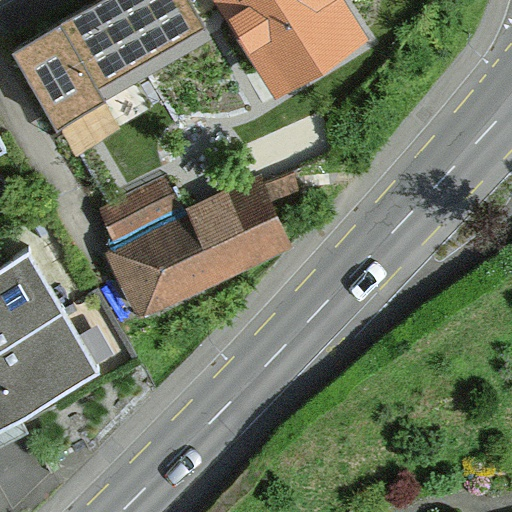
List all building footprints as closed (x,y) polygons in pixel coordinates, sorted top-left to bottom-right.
[(188,0),(103,0),(8,54),(51,131),(211,40),(188,0)] [(202,0),(262,94),(356,35),(334,0),(202,0)] [(254,189),(117,253),(145,311),(282,247),(254,189)] [(0,346),(59,313),(25,252),(0,266),(0,346)] [(0,427),(94,375),(59,313),(0,346),(0,427)]
